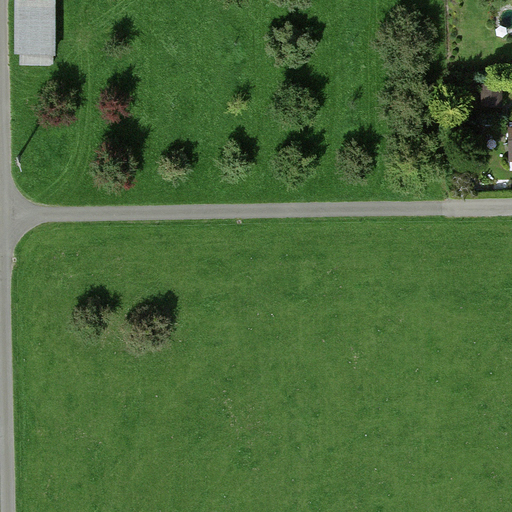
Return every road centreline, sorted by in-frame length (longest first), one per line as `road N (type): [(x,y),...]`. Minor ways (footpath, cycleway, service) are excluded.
road 1 (residential): [(511,207),(4,215)]
road 2 (unclassified): [(11,511),(4,215)]
road 3 (unclassified): [(4,215),(0,0)]
